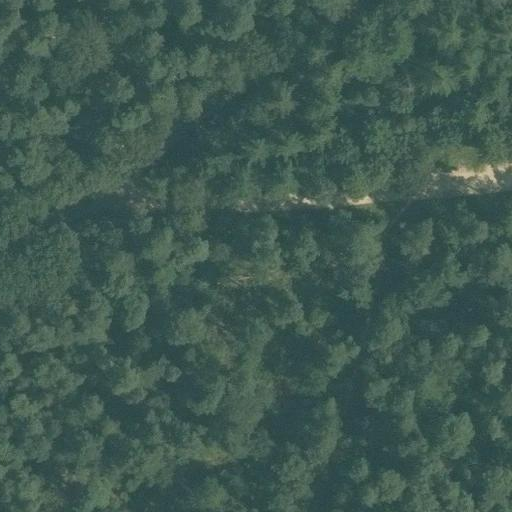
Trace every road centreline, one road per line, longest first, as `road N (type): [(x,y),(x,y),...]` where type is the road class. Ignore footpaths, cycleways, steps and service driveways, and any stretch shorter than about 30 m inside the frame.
road 1 (unclassified): [(0,264),(346,0)]
road 2 (track): [(397,196),(314,511)]
